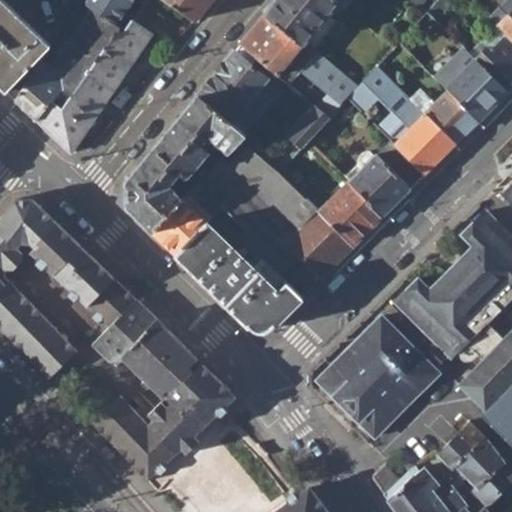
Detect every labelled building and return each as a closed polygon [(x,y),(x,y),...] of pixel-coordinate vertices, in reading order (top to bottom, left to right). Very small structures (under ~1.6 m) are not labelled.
[(0,0),(0,82),(10,92),(54,45),(6,0),(0,0)] [(129,2),(129,0),(87,0),(86,6),(90,9),(52,66),(45,60),(18,100),(40,120),(62,89),(72,95),(118,29),(123,33),(132,18),(124,10),(129,2)] [(211,0),(166,0),(196,19),(211,0)] [(302,44),(306,40),(328,13),(337,1),(336,0),(276,0),(265,13),(302,44)] [(436,0),(427,10),(434,17),(449,0),(436,0)] [(509,34),(511,37),(511,0),(506,0),(491,17),(497,23),(509,34)] [(343,4),(337,1),(328,13),(335,18),(345,7),(343,4)] [(138,9),(129,2),(124,10),(132,18),(138,9)] [(398,41),(415,57),(433,38),(442,45),(451,33),(434,17),(427,10),(398,41)] [(288,84),(327,116),(347,96),(358,83),(350,76),(306,40),(302,44),(265,13),(240,44),(288,84)] [(40,120),(73,151),(155,32),(132,18),(123,33),(118,29),(72,95),(62,89),(40,120)] [(497,23),(469,52),(475,58),(487,46),(492,51),(509,34),(497,23)] [(477,60),(508,90),(511,86),(511,37),(509,34),(492,51),(487,46),(475,58),(477,60)] [(214,74),(248,102),(267,79),(234,51),(214,74)] [(428,69),(439,81),(446,74),(449,70),(436,60),(428,69)] [(455,83),(446,74),(439,81),(449,90),(478,120),(508,90),(477,60),(455,83)] [(391,139),(396,144),(426,113),(376,64),(366,74),(358,83),(347,96),(391,139)] [(359,67),(350,76),(358,83),(366,74),(359,67)] [(196,96),(229,124),(248,102),(214,74),(196,96)] [(290,137),(301,145),(308,137),(327,116),(288,84),(262,114),(290,137)] [(426,113),(455,143),(478,120),(449,90),(426,113)] [(152,230),(181,198),(169,186),(181,172),(185,176),(190,175),(208,152),(201,146),(206,140),(210,143),(214,139),(228,150),(241,138),(243,136),(229,124),(196,96),(126,182),(128,207),(152,230)] [(396,144),(425,173),(455,143),(426,113),(396,144)] [(290,137),(268,160),(278,169),(301,145),(290,137)] [(270,264),(280,275),(300,255),(322,276),(354,244),(319,210),(278,169),(268,160),(241,138),(228,150),(199,181),(221,204),(248,230),(240,238),(268,266),(270,264)] [(350,180),(384,214),(425,173),(396,144),(391,139),(350,180)] [(319,210),(354,244),(384,214),(350,180),(319,210)] [(152,230),(175,252),(221,204),(199,181),(181,198),(152,230)] [(511,181),(502,191),(511,201),(511,181)] [(29,249),(111,324),(136,296),(102,263),(31,198),(16,199),(0,219),(0,325),(49,375),(78,348),(6,276),(6,266),(13,267),(22,258),(22,250),(29,249)] [(249,324),(274,324),(302,296),(280,275),(270,264),(268,266),(240,238),(248,230),(221,204),(175,252),(249,324)] [(434,339),(448,353),(452,356),(465,343),(487,321),(511,295),(511,233),(486,208),(460,230),(473,244),(430,288),(416,275),(407,283),(404,285),(406,287),(394,300),(434,339)] [(117,362),(123,356),(158,318),(136,296),(111,324),(94,344),(117,362)] [(448,353),(434,339),(419,354),(380,314),(317,378),(373,434),(438,370),(434,367),(448,353)] [(158,318),(123,356),(163,396),(179,380),(201,361),(158,318)] [(487,321),(465,343),(481,360),(459,382),(486,409),(481,414),(511,445),(511,328),(503,338),(487,321)] [(230,388),(201,361),(179,380),(163,396),(153,405),(146,399),(135,410),(119,394),(91,420),(149,480),(230,403),(230,388)] [(458,432),(473,447),(484,437),(469,421),(458,432)] [(457,463),(478,485),(488,476),(502,461),(484,437),(473,447),(458,432),(437,452),(452,467),(457,463)] [(379,467),(386,472),(394,483),(402,476),(386,460),(379,467)] [(488,476),(500,489),(504,485),(511,476),(511,472),(502,461),(488,476)] [(397,511),(469,511),(465,506),(468,503),(452,482),(444,489),(425,465),(419,470),(415,465),(413,466),(402,476),(394,483),(383,492),(397,511)] [(383,492),(394,483),(386,472),(375,481),(383,492)] [(475,488),(482,496),(488,502),(500,489),(488,476),(478,485),(475,488)] [(328,511),(309,487),(299,487),(266,511),(328,511)] [(482,496),(469,511),(477,511),(484,505),(488,502),(482,496)]
